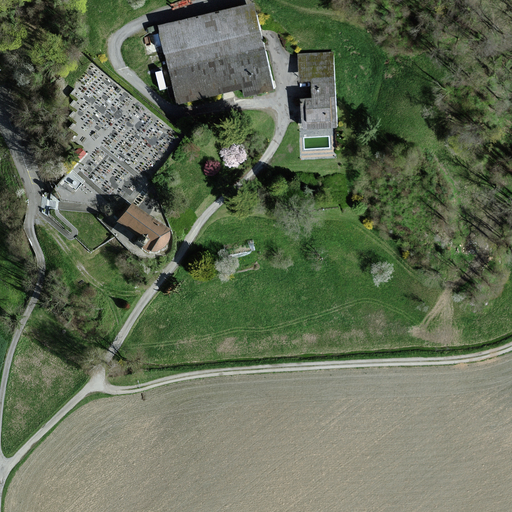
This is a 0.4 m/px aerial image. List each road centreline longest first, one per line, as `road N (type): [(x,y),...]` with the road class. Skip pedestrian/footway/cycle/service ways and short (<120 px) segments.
road 1 (track): [(511,345),(447,360),(325,362),(118,390),(92,385)]
road 2 (track): [(0,411),(11,354),(42,273),(30,228),(32,189),(0,117)]
